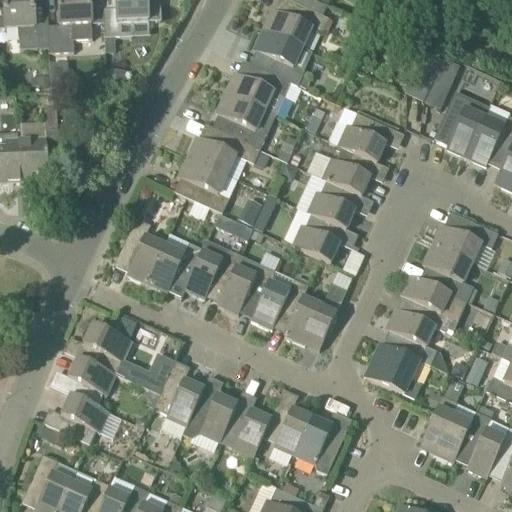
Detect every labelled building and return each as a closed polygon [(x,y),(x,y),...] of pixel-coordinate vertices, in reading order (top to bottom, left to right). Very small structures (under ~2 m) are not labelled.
[(33,24),(32,0),(12,0),(3,1),(4,12),(0,12),(0,32),(5,32),(5,33),(18,32),(19,54),(48,53),(48,58),(49,58),(47,30),(47,24),(33,24)] [(49,58),(73,57),(72,29),(91,28),(89,0),(57,0),(59,29),(47,30),(49,58)] [(114,0),(116,13),(103,13),(103,42),(132,41),(131,26),(147,25),(146,0),(114,0)] [(326,9),(306,0),(289,0),(287,5),(280,2),(300,12),(294,24),(272,14),(263,35),(312,57),(301,52),(310,32),(320,37),(321,35),(326,37),(332,25),(327,22),(321,20),(326,9)] [(297,91),(297,89),(301,79),(303,76),(312,57),(263,35),(254,55),(276,65),(270,78),(289,87),(297,91)] [(408,47),(401,61),(409,65),(417,69),(423,54),(408,47)] [(405,93),(421,101),(442,59),(426,51),(405,93)] [(421,101),(438,109),(458,67),(442,59),(421,101)] [(283,102),(289,87),(270,78),(242,66),(262,75),(256,88),(234,78),(225,99),(274,122),(283,102)] [(124,75),(106,76),(107,92),(124,91),(124,75)] [(69,77),(51,78),(52,96),(70,95),(69,77)] [(301,79),(297,89),(305,92),(310,83),(301,79)] [(31,89),(48,89),(48,80),(38,80),(38,82),(31,82),(31,89)] [(466,161),(489,112),(470,103),(455,96),(432,146),(433,146),(434,143),(447,149),(446,152),(466,161)] [(260,155),(266,141),(274,122),(225,99),(216,119),(238,129),(232,141),(232,142),(253,151),(253,152),(260,155)] [(58,111),(44,112),(46,136),(59,135),(58,111)] [(314,111),(305,132),(314,136),(323,115),(314,111)] [(511,148),(511,122),(507,120),(489,112),(466,161),(486,170),(489,163),(502,169),(494,187),(511,148)] [(403,139),(385,131),(356,118),(349,132),(337,126),(330,144),(337,148),(336,151),(337,151),(368,165),(387,174),(388,173),(376,167),(385,147),(377,144),(383,131),(403,140),(403,139)] [(187,161),(228,180),(236,161),(253,169),(254,167),(259,156),(260,155),(253,152),(253,151),(232,142),(232,141),(205,129),(204,130),(215,135),(209,147),(196,141),(187,161)] [(20,187),(32,187),(31,179),(48,178),(46,144),(19,145),(18,145),(20,187)] [(0,188),(20,187),(18,145),(6,146),(6,153),(0,153),(0,188)] [(511,148),(494,187),(511,195),(511,148)] [(362,177),(368,165),(337,151),(335,154),(338,156),(334,165),(330,164),(321,184),(325,185),(372,207),(361,201),(370,181),(362,177)] [(236,185),(236,184),(228,180),(187,161),(178,182),(193,189),(187,201),(174,195),(173,196),(185,202),(194,206),(209,214),(218,218),(221,219),(237,185),(236,185)] [(283,169),(278,181),(290,187),(296,175),(283,169)] [(372,207),(325,185),(319,199),(315,197),(306,218),(310,219),(337,232),(357,241),(358,240),(346,234),(355,214),(347,211),(353,198),(372,207)] [(253,228),(263,209),(249,202),(240,221),(253,228)] [(490,254),(496,239),(448,216),(447,217),(469,227),(463,240),(441,230),(432,251),(470,268),(479,249),(490,254)] [(332,244),(337,232),(310,219),(304,232),(300,231),(291,251),(319,264),(330,269),(339,248),(332,244)] [(228,224),(219,220),(214,231),(223,236),(228,224)] [(146,288),(164,250),(145,241),(150,230),(135,223),(113,273),(116,267),(129,272),(126,279),(146,288)] [(192,275),(202,254),(169,239),(164,250),(146,288),(167,298),(179,269),(192,275)] [(227,287),(240,261),(206,245),(202,254),(192,275),(179,303),(180,304),(185,295),(204,304),(214,282),(227,287)] [(352,251),(342,273),(356,279),(365,258),(352,251)] [(476,308),(481,297),(472,293),(472,292),(461,287),(470,268),(432,251),(423,270),(446,281),(439,294),(449,299),(466,307),(467,304),(476,308)] [(260,303),(273,276),(259,270),(240,261),(227,287),(217,310),(238,319),(248,297),(260,303)] [(511,277),(511,266),(502,262),(496,275),(510,281),(511,277)] [(288,295),(268,286),(273,276),(260,303),(250,325),(271,334),(281,312),(294,318),(309,286),(295,279),(292,285),(288,295)] [(466,307),(449,299),(439,294),(410,280),(401,301),(424,311),(418,324),(417,325),(433,332),(444,337),(446,333),(452,336),(466,307)] [(321,311),(302,302),(307,291),(309,286),(294,318),(284,340),(305,350),(312,334),(324,340),(317,356),(318,356),(346,295),(331,288),(326,300),(321,311)] [(429,371),(436,356),(425,351),(433,332),(417,325),(418,324),(395,314),(386,334),(409,345),(403,358),(402,358),(418,365),(429,371)] [(65,356),(64,357),(77,363),(110,378),(115,380),(148,395),(159,400),(165,386),(146,377),(121,366),(130,346),(109,336),(106,335),(92,328),(82,349),(90,353),(84,365),(65,356)] [(414,404),(420,389),(409,384),(418,365),(402,358),(403,358),(380,347),(364,382),(414,404)] [(511,350),(507,349),(501,362),(511,367),(511,350)] [(455,361),(449,375),(462,380),(468,366),(455,361)] [(77,363),(62,396),(70,400),(95,411),(101,398),(105,400),(115,380),(110,378),(77,363)] [(511,367),(501,387),(492,382),(486,394),(485,396),(511,408),(511,407),(511,406),(511,367)] [(477,387),(483,374),(471,369),(466,382),(477,387)] [(179,392),(167,386),(165,386),(159,400),(153,413),(167,419),(165,423),(186,432),(200,401),(209,382),(208,381),(203,393),(183,384),(179,392)] [(43,427),(42,428),(60,436),(89,450),(95,436),(99,438),(108,442),(118,422),(109,417),(95,411),(70,400),(62,396),(49,390),(49,391),(69,400),(54,433),(43,427)] [(270,425),(278,407),(284,395),(283,394),(269,423),(250,415),(246,422),(234,417),(242,397),(219,447),(232,453),(232,454),(252,463),(262,442),(270,425)] [(294,462),(312,423),(278,407),(284,395),(278,407),(270,425),(262,442),(275,448),(273,452),(291,460),(294,462)] [(191,443),(199,439),(219,447),(242,397),(242,396),(236,408),(216,399),(213,407),(200,401),(186,432),(183,439),(191,443)] [(462,444),(471,425),(452,417),(456,408),(441,401),(435,414),(419,451),(420,451),(423,444),(430,447),(439,433),(443,435),(433,457),(453,467),(455,462),(463,445),(462,444)] [(487,482),(497,460),(504,443),(484,434),(489,423),(475,416),(471,425),(462,444),(463,445),(455,462),(468,468),(466,473),(487,482)] [(344,437),(312,423),(294,462),(314,471),(316,476),(326,480),(351,425),(350,425),(344,437)] [(511,493),(511,433),(509,432),(504,443),(497,460),(510,466),(499,488),(511,493)] [(52,436),(49,444),(48,446),(61,452),(66,440),(53,434),(52,436)] [(60,511),(72,486),(52,476),(57,467),(42,460),(20,509),(21,510),(31,488),(43,493),(34,511),(60,511)] [(100,511),(110,491),(77,476),(72,486),(60,511),(83,511),(84,511),(100,511)] [(139,511),(147,497),(133,491),(114,482),(110,491),(100,511),(139,511)] [(281,496),(276,493),(262,487),(256,501),(265,505),(262,511),(299,511),(302,506),(281,496)] [(315,511),(323,511),(328,501),(321,497),(319,496),(318,498),(317,501),(314,507),(312,511),(315,511)] [(179,511),(178,511),(167,506),(163,511),(156,511),(143,506),(148,497),(147,497),(139,511),(179,511)]
